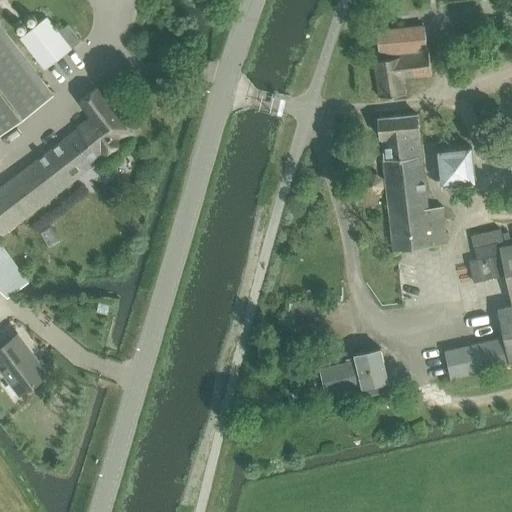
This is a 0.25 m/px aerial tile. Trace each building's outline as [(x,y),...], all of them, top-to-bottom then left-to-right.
[(46,69),(72,49),(81,41),(68,24),(58,32),(47,17),(21,37),(46,69)] [(0,21),(0,134),(55,94),(1,21),(0,21)] [(427,50),(423,27),(377,31),(380,57),(427,50)] [(403,80),(431,76),(427,53),(398,57),(399,59),(373,63),(378,98),(405,94),(403,80)] [(80,128),(0,188),(0,235),(133,135),(97,87),(81,99),(93,115),(79,126),(80,128)] [(396,247),(448,241),(443,205),(428,207),(417,114),(380,119),(382,139),(383,139),(385,158),(384,159),(396,247)] [(476,183),(472,146),(438,150),(442,186),(476,183)] [(378,194),(384,188),(383,179),(376,175),(369,176),(364,183),(364,190),(371,195),(378,194)] [(505,275),(498,242),(504,241),(501,229),(472,235),(477,260),(470,261),(474,281),(505,275)] [(0,243),(0,291),(8,298),(29,283),(0,243)] [(511,243),(500,247),(511,295),(511,300),(511,304),(498,308),(505,337),(445,351),(451,378),(511,363),(511,243)] [(290,302),(290,317),(294,317),(294,338),(316,338),(314,301),(290,302)] [(49,373),(31,349),(18,333),(0,347),(0,363),(21,393),(49,373)] [(368,397),(392,392),(383,349),(359,355),(360,360),(322,368),(328,394),(365,386),(368,397)]
